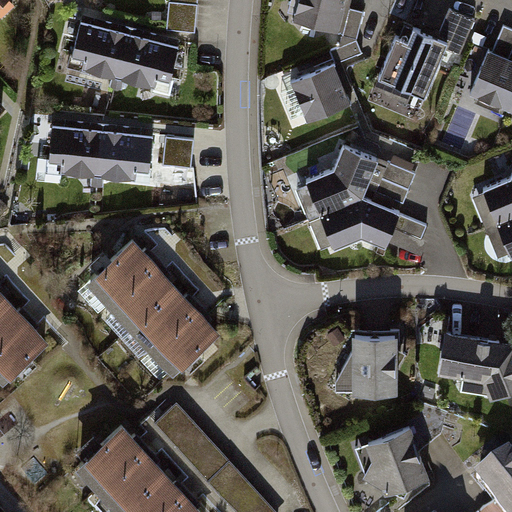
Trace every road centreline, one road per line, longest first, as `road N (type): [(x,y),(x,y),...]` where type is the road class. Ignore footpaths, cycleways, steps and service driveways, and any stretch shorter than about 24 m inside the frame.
road 1 (residential): [(264,305),(243,204),(237,81),(244,0)]
road 2 (residential): [(511,299),(424,286),(264,305)]
road 3 (residential): [(329,511),(288,413),(264,305)]
